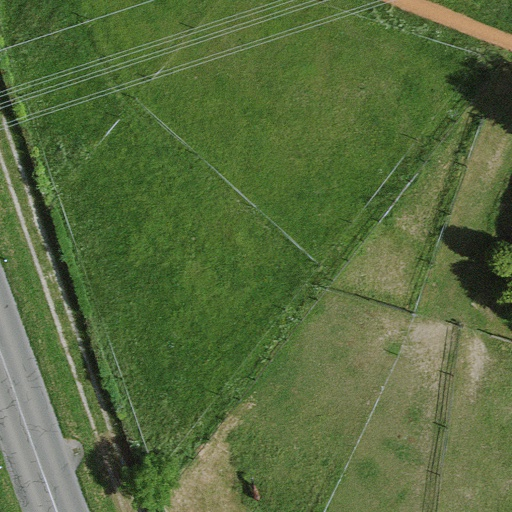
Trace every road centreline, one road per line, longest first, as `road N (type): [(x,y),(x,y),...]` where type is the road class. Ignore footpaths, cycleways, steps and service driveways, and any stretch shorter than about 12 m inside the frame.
road 1 (track): [(134,511),(0,129)]
road 2 (primary): [(0,350),(59,511)]
